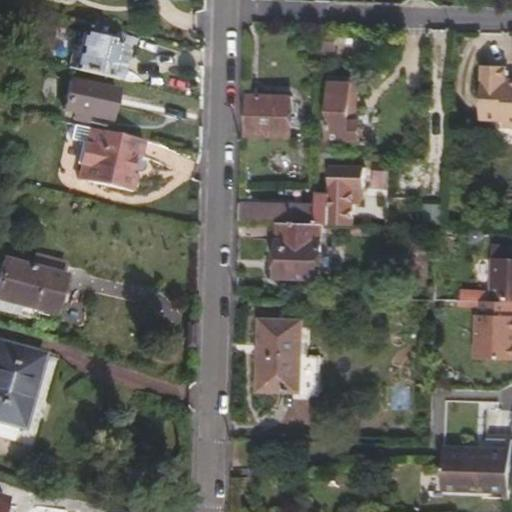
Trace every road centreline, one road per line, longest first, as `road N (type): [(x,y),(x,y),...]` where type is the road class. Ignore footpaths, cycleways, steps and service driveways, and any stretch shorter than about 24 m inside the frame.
road 1 (residential): [(228,9),(208,511)]
road 2 (residential): [(228,9),(511,20)]
